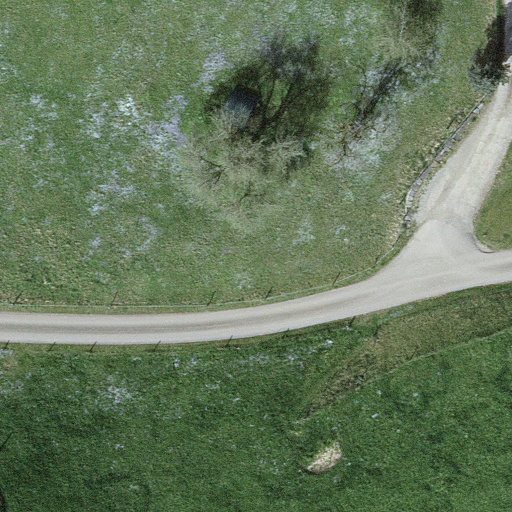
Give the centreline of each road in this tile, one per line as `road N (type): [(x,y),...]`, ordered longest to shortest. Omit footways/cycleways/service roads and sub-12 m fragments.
road 1 (unclassified): [(511,264),(290,317),(200,328),(0,328)]
road 2 (track): [(511,83),(504,114),(444,223),(428,279)]
